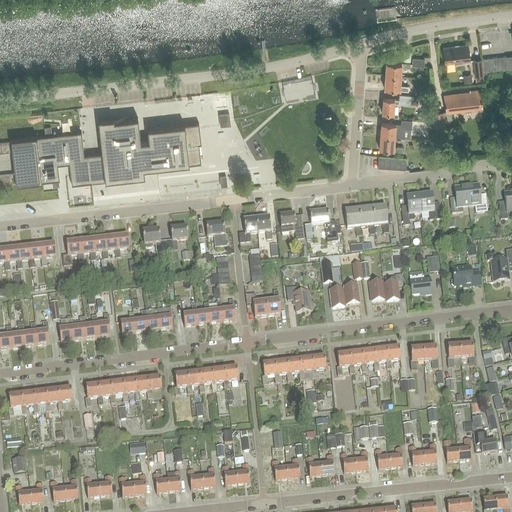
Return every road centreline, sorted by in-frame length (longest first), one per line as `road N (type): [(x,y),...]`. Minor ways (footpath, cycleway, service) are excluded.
road 1 (residential): [(0,375),(511,311)]
road 2 (residential): [(0,100),(263,69),(361,45)]
road 3 (residential): [(0,229),(351,188)]
road 4 (residential): [(207,511),(511,479)]
road 5 (residential): [(351,188),(480,168),(511,172)]
road 6 (residential): [(361,45),(511,17)]
road 7 (residential): [(351,188),(361,45)]
